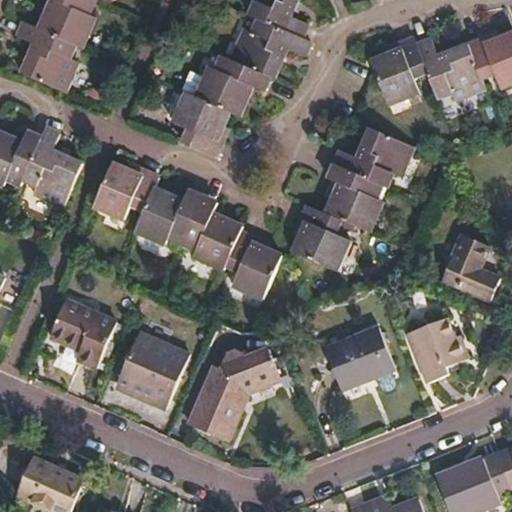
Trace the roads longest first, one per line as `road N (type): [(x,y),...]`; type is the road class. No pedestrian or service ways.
road 1 (residential): [(0,87),(138,158),(262,202),(327,45),(360,26),(477,0)]
road 2 (residential): [(0,390),(229,491),(265,498),(494,411),(511,393)]
